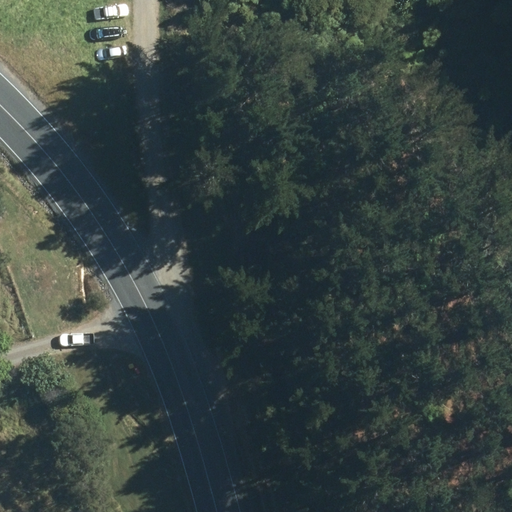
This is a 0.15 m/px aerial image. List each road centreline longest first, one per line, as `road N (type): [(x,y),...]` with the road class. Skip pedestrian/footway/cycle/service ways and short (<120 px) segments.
road 1 (tertiary): [(0,99),(89,198),(180,386),(216,511)]
road 2 (track): [(148,0),(150,316)]
